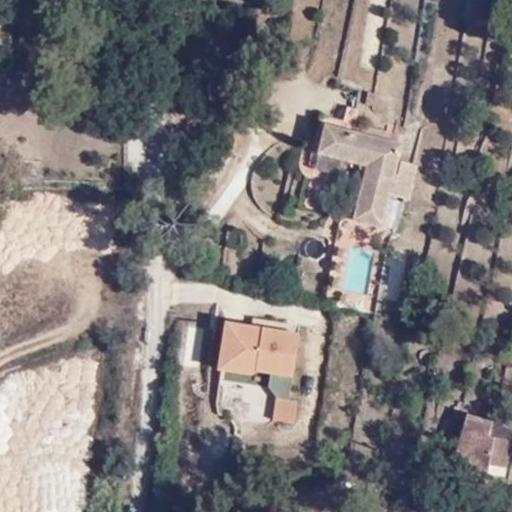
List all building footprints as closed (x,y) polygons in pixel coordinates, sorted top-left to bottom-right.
[(351,0),(338,79),(370,85),(384,0),(351,0)] [(344,122),(344,115),(321,110),(309,151),(361,163),(350,213),(343,213),(340,225),(374,234),(376,222),(382,224),(404,138),(344,122)] [(288,424),(299,331),(220,322),(214,373),(272,379),(267,421),(288,424)] [(511,476),(511,446),(499,442),(501,434),(502,425),(475,416),(460,461),(476,466),(475,473),(496,479),(497,471),(511,476)] [(499,442),(511,446),(511,437),(501,434),(499,442)]
